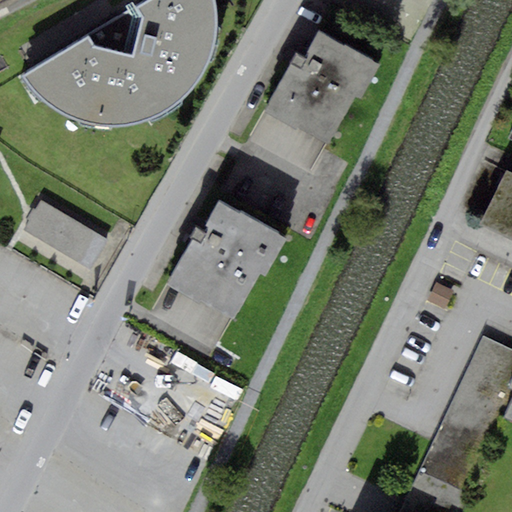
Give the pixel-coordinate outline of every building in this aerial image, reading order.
[(89,37),(22,77),(29,85),(38,97),(49,109),(62,117),(76,122),(93,126),(109,128),(125,126),(142,123),(157,118),(170,110),(180,100),(189,92),(197,81),(205,69),(209,58),(214,39),(216,21),(215,0),(150,0),(137,8),(143,17),(132,55),(115,52),(95,48),(89,37)] [(329,144),(355,97),(362,101),(382,65),(318,31),(306,53),(304,57),(296,53),(265,109),(329,144)] [(511,173),(507,170),(480,222),(511,238),(511,173)] [(108,241),(40,200),(22,230),(90,271),(108,241)] [(204,228),(203,231),(196,228),(168,283),(234,317),(258,272),(266,277),(287,236),(219,201),(204,228)] [(511,378),(511,350),(486,337),(420,471),(457,489),(508,387),(511,378)]
